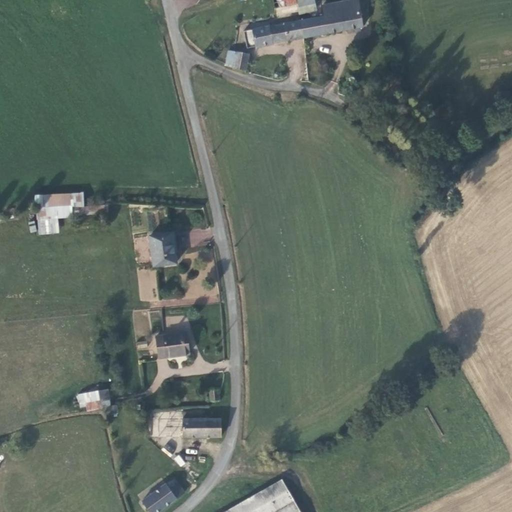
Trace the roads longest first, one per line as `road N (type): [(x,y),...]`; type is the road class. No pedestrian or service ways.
road 1 (unclassified): [(179,50),(223,236),(236,367),(232,436),(183,511)]
road 2 (track): [(511,125),(436,162),(412,158),(330,93)]
road 3 (unclassified): [(179,50),(270,86),(330,93)]
